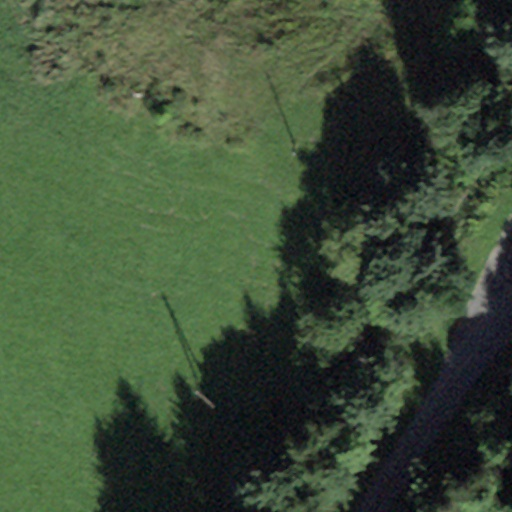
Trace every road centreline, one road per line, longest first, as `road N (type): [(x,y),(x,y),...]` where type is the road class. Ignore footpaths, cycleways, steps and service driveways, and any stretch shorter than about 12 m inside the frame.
road 1 (track): [(375,511),(425,423),(511,310)]
road 2 (track): [(511,245),(460,375)]
